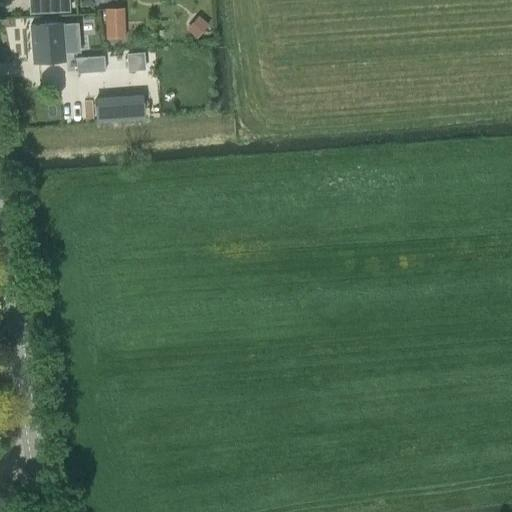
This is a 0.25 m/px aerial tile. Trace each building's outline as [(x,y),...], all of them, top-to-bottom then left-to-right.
[(27,0),(29,13),(69,11),(68,0),(27,0)] [(105,37),(119,37),(118,7),(104,7),(105,37)] [(205,25),(197,18),(189,27),(197,34),(205,25)] [(59,23),(30,26),(33,62),(63,59),(62,50),(73,49),(72,38),(61,39),(59,23)] [(77,72),(104,71),(116,70),(115,55),(75,57),(77,72)]
